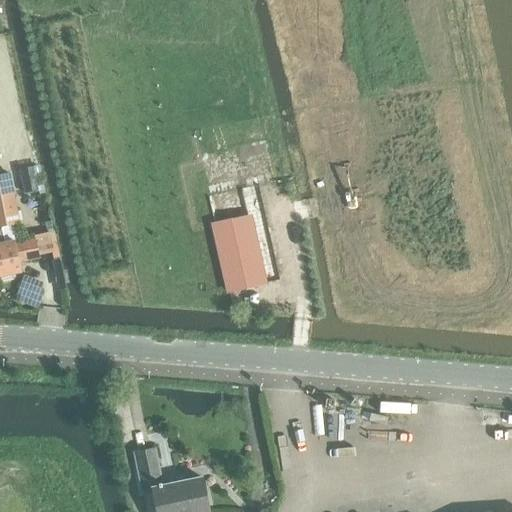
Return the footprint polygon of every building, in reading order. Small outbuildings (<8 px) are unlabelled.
[(249,141),(231,145),(235,163),(254,159),(249,141)] [(0,174),(0,276),(21,272),(19,262),(39,258),(38,255),(53,252),(55,252),(50,232),(49,232),(34,236),(34,238),(15,242),(15,239),(7,241),(4,227),(21,224),(11,173),(0,174)] [(250,214),(266,283),(282,280),(257,181),(242,184),(244,188),(250,214)] [(244,188),(204,196),(210,224),(214,223),(248,215),(250,214),(244,188)] [(248,215),(214,223),(229,291),(263,283),(248,215)] [(162,486),(154,449),(135,453),(142,490),(152,488),(157,511),(208,511),(202,477),(162,486)]
